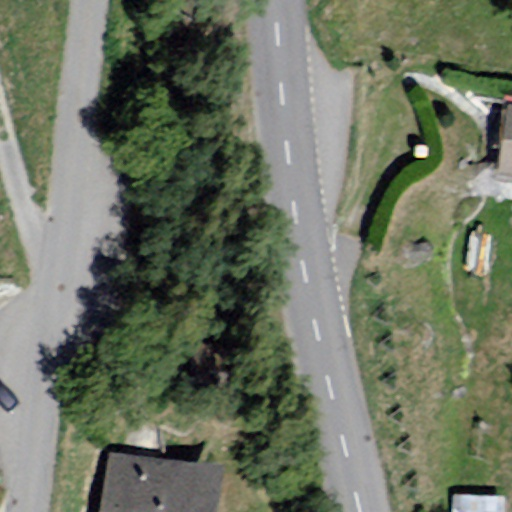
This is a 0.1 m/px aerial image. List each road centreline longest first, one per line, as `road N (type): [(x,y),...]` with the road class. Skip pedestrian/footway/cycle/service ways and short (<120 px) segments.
road 1 (unclassified): [(360,511),(286,123),(277,0)]
road 2 (residential): [(92,0),(27,511)]
road 3 (track): [(0,117),(32,234),(40,249),(62,258)]
